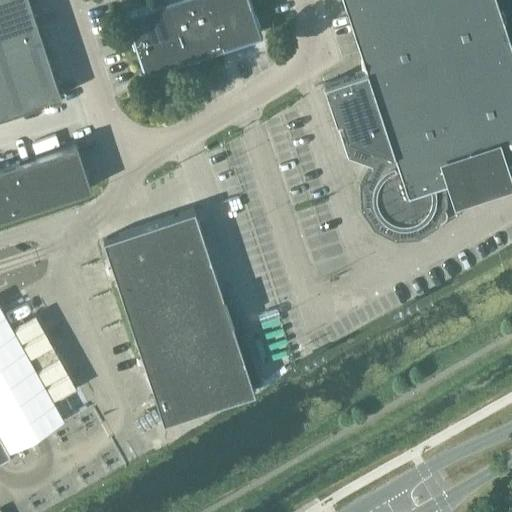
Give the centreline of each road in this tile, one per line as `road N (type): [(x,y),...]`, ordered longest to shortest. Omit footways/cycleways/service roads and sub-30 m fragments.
road 1 (unclassified): [(137,147),(187,136),(299,68),(312,37),(307,0)]
road 2 (unclassified): [(137,147),(105,116),(63,0)]
road 3 (tertiary): [(511,431),(381,496)]
